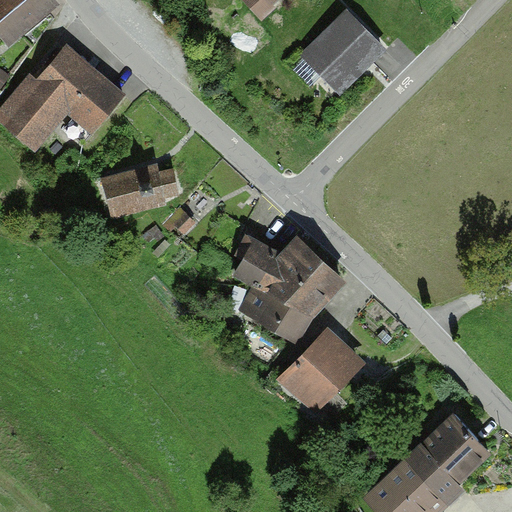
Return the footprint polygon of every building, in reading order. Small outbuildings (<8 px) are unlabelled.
[(0,0),(0,47),(1,48),(52,2),(50,0),(0,0)] [(344,8),(296,58),(334,95),(383,44),(344,8)] [(117,93),(57,47),(34,78),(94,124),(117,93)] [(26,82),(0,116),(0,133),(32,158),(67,112),(26,82)] [(105,180),(113,214),(167,201),(165,195),(176,192),(171,171),(160,173),(158,166),(105,180)] [(338,284),(286,238),(276,250),(242,235),(222,275),(252,289),(236,319),(292,349),(309,312),(338,284)] [(359,369),(319,331),(282,370),(322,408),(359,369)] [(447,408),(369,487),(394,511),(428,511),(490,450),(447,408)]
